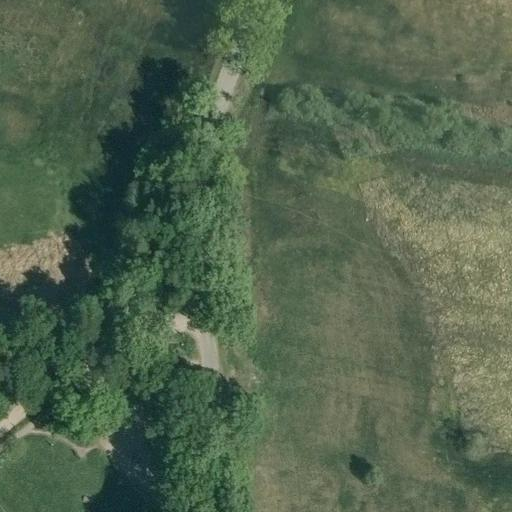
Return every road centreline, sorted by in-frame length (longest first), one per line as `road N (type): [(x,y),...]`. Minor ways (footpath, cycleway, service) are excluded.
road 1 (unclassified): [(204,511),(211,445),(200,297),(208,177),(261,0)]
road 2 (track): [(0,434),(130,337),(200,297)]
